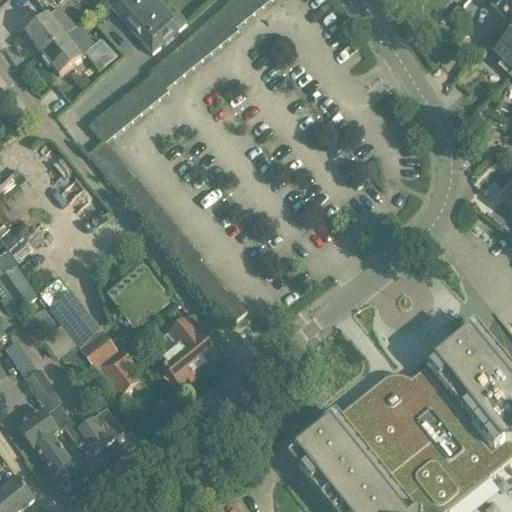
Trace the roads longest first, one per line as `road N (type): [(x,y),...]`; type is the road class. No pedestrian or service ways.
road 1 (residential): [(250,378),(420,242),(445,206),(442,134),(359,0)]
road 2 (residential): [(250,378),(0,67)]
road 3 (residential): [(89,511),(250,378)]
